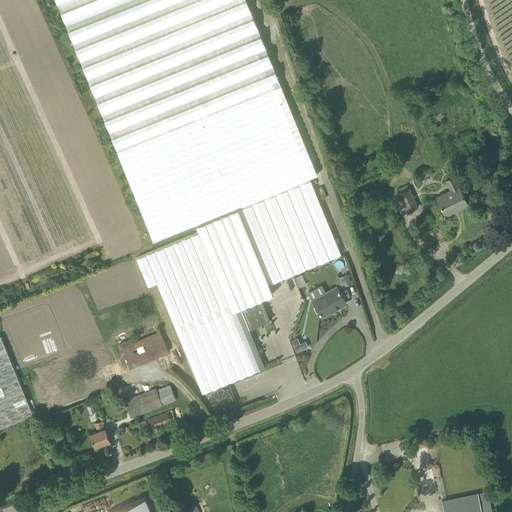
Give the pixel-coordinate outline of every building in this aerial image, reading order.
[(198,384),(202,393),(266,367),(250,329),(271,320),(261,298),(274,293),(270,283),(340,254),(309,178),(317,175),(280,83),(246,0),(55,0),(65,25),(152,241),(194,224),(198,233),(136,258),(147,286),(156,282),(198,384)] [(458,188),(453,178),(446,181),(451,192),(437,198),(445,215),(467,205),(459,187),(458,188)] [(408,188),(399,193),(408,212),(418,207),(408,188)] [(344,287),(352,282),(347,273),(339,278),(344,287)] [(321,317),(335,310),(334,308),(345,302),(337,287),(328,291),(313,300),(321,317)] [(130,369),(170,352),(161,330),(133,342),(132,338),(119,343),(130,369)] [(0,428),(33,415),(29,406),(1,336),(0,336),(0,428)] [(101,356),(86,362),(89,369),(104,363),(101,356)] [(114,367),(50,385),(56,404),(120,387),(114,367)] [(156,391),(155,388),(124,400),(130,417),(175,400),(170,386),(156,391)] [(224,406),(224,405),(223,400),(222,398),(220,396),(218,395),(216,394),(214,393),(211,393),(209,393),(207,394),(205,395),(203,396),(202,398),(201,400),(200,403),(200,405),(200,408),(201,410),(202,412),(204,414),(207,416),(209,416),(212,417),(216,416),(218,415),(220,413),(222,411),(223,409),(224,406)] [(144,432),(167,422),(175,419),(171,410),(138,424),(141,432),(144,431),(144,432)] [(105,429),(102,421),(94,424),(97,431),(89,434),(94,447),(110,441),(105,428),(105,429)] [(481,511),(478,494),(478,493),(441,500),(443,511),(481,511)] [(151,511),(145,498),(111,511),(151,511)]
